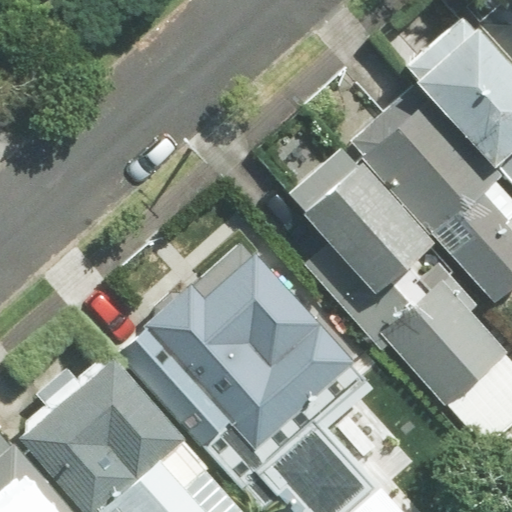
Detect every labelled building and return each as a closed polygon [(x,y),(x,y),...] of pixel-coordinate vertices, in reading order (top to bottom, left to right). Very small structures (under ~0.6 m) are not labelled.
[(511,0),(477,0),(467,10),(511,59),(511,0)] [(422,98),(511,197),(511,76),(458,18),(454,13),(394,67),(409,83),(413,88),(422,98)] [(355,159),(428,239),(491,308),(511,288),(511,197),(422,98),(413,88),(346,149),(355,159)] [(324,246),(304,265),(384,352),(391,346),(448,408),(508,353),(472,313),(478,308),(421,245),(428,239),(355,159),(346,149),(342,145),(282,200),(324,246)] [(208,284),(195,271),(114,353),(239,478),(273,511),(340,511),(376,476),(328,428),(372,384),(352,364),(363,353),(250,241),(208,284)] [(17,439),(84,511),(238,511),(243,508),(105,358),(17,439)] [(0,431),(0,511),(77,511),(0,431)]
